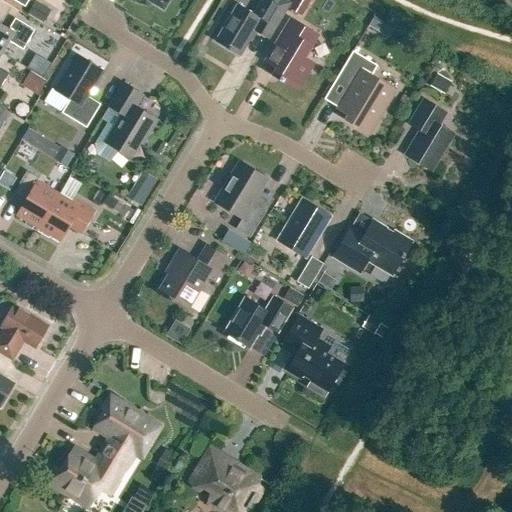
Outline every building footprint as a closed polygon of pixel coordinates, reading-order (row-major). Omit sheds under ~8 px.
[(147,0),(163,9),(169,0),(147,0)] [(265,9),(259,18),(237,5),(216,41),(240,56),(255,31),(269,39),(282,17),(291,3),(285,0),(262,0),(259,6),(265,9)] [(302,15),(311,0),(294,0),(290,8),(302,15)] [(36,1),(28,14),(43,23),(51,10),(36,1)] [(385,25),(373,18),(373,19),(368,27),(379,34),(384,27),(385,25)] [(23,50),(35,30),(15,19),(9,29),(0,23),(0,52),(2,53),(9,41),(23,50)] [(276,69),(272,75),(298,90),(314,64),(305,59),(318,36),(290,19),(274,46),(264,62),(276,69)] [(353,51),(335,81),(349,89),(337,109),(349,116),(346,120),(370,134),(396,91),(371,76),(377,66),(353,51)] [(0,68),(0,55),(2,53),(0,52),(0,87),(9,74),(0,68)] [(88,97),(103,71),(77,55),(55,90),(70,99),(62,113),(87,128),(101,105),(88,97)] [(48,82),(30,72),(21,86),(30,91),(26,98),(35,103),(48,82)] [(444,95),(451,83),(438,75),(431,87),(444,95)] [(104,143),(131,159),(147,132),(150,134),(158,120),(136,107),(143,95),(123,83),(108,107),(121,115),(104,143)] [(423,100),(409,124),(420,131),(406,155),(432,171),(453,134),(438,125),(445,113),(423,100)] [(53,159),(60,147),(35,132),(28,145),(53,159)] [(66,168),(74,156),(63,149),(56,161),(66,168)] [(240,162),(215,202),(242,219),(236,229),(250,237),(266,211),(253,203),(268,179),(240,162)] [(143,170),(129,197),(143,205),(158,178),(143,170)] [(25,200),(17,214),(27,220),(24,224),(37,231),(57,197),(35,184),(39,178),(27,171),(14,193),(25,200)] [(117,213),(122,205),(106,195),(101,203),(117,213)] [(70,205),(57,197),(37,231),(49,239),(51,235),(61,241),(70,227),(82,234),(95,212),(73,199),(70,205)] [(306,257),(330,217),(302,200),(278,240),(306,257)] [(128,220),(133,211),(122,205),(117,213),(128,220)] [(392,275),(412,242),(394,232),(393,234),(386,230),(386,229),(373,221),(364,236),(350,228),(334,256),(360,272),(368,260),(392,275)] [(222,241),(244,254),(251,243),(229,230),(222,241)] [(215,282),(229,259),(206,245),(198,260),(180,249),(170,264),(173,266),(158,292),(188,310),(208,278),(215,282)] [(308,289),(323,264),(311,257),(296,282),(308,289)] [(372,263),(365,274),(388,288),(395,277),(372,263)] [(318,283),(331,290),(336,281),(324,273),(318,283)] [(278,332),(292,308),(273,297),(266,310),(245,298),(224,332),(250,348),(264,324),(278,332)] [(49,326),(14,305),(1,327),(3,329),(0,334),(0,352),(13,360),(24,341),(35,348),(49,326)] [(324,397),(343,365),(325,354),(329,347),(316,339),(322,330),(299,315),(282,343),(297,352),(287,370),(301,378),(302,375),(312,380),(308,387),(324,397)] [(374,335),(381,323),(368,316),(361,327),(374,335)] [(0,407),(14,383),(0,374),(0,407)] [(142,456),(159,428),(112,400),(96,426),(112,436),(97,462),(75,449),(57,479),(51,476),(47,482),(87,505),(98,486),(108,492),(133,450),(142,456)] [(248,511),(262,491),(253,486),(258,477),(210,448),(190,481),(214,495),(209,504),(222,511),(248,511)] [(164,453),(158,464),(165,468),(171,457),(164,453)] [(138,482),(123,511),(143,511),(155,490),(138,482)]
